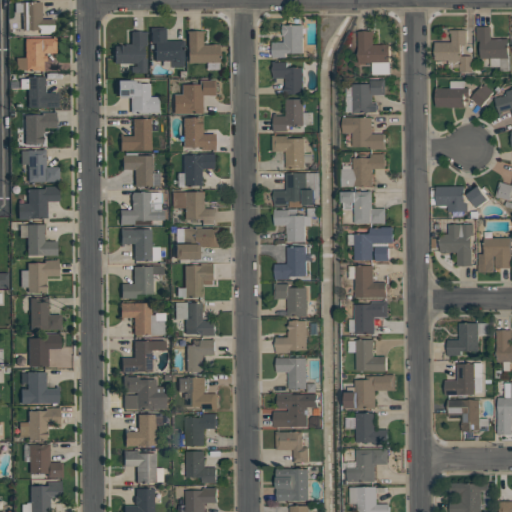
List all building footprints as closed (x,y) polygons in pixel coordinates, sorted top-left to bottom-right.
[(21,2),(41,2),(41,20),(53,19),(53,34),(39,34),(39,30),(22,31),(21,13),(14,13),(14,3),(21,3),(21,2)] [(283,25),(304,25),(304,53),(287,53),(287,57),(273,57),(273,42),(284,42),(284,36),(283,36),(283,25)] [(477,26),(492,26),(492,39),(508,38),(509,71),(501,71),(501,66),(491,66),(491,57),(481,58),(481,40),(477,40),(477,26)] [(150,28),(165,27),(165,41),(183,41),(183,61),(182,61),(182,67),(168,67),(168,61),(154,61),(154,43),(150,43),(150,28)] [(452,29),(467,29),(468,44),(463,44),(463,55),(473,55),(473,71),(460,71),(460,68),(449,68),(449,60),(435,60),(435,42),(452,42),(452,29)] [(186,32),(204,31),(204,33),(202,33),(202,45),(218,45),(218,63),(218,70),(206,70),(206,63),(187,63),(187,33),(186,34),(186,32)] [(358,31),(374,31),(374,44),(390,44),(390,74),(373,74),(373,64),(360,64),(360,55),(359,55),(358,31)] [(130,32),(146,32),(146,34),(145,34),(145,47),(143,47),(143,59),(146,58),(146,74),(133,74),(133,73),(131,73),(131,67),(135,67),(135,64),(114,64),(113,46),(123,46),(123,44),(130,44),(130,32)] [(24,39),(52,39),(52,38),(55,38),(55,54),(42,54),(42,56),(45,56),(45,62),(42,62),(42,71),(39,71),(32,71),(32,70),(31,70),(31,71),(24,71),(24,70),(15,70),(15,58),(24,58),(24,39)] [(274,62),(288,62),(288,67),(304,67),(305,94),(289,94),(288,90),(286,90),(286,78),(274,78),(274,62)] [(27,77),(44,77),(44,93),(57,93),(57,108),(55,108),(42,108),(27,108),(27,89),(19,89),(19,79),(27,79),(27,77)] [(180,85),(199,85),(198,81),(208,80),(214,79),(214,96),(201,96),(202,114),(173,114),(172,95),(181,95),(180,85)] [(386,95),(373,95),(373,102),(377,102),(378,112),(362,112),(362,113),(353,113),(353,110),(347,110),(346,86),(353,86),(353,84),(370,83),(370,80),(381,80),(381,79),(386,79),(386,95)] [(116,81),(134,80),(134,83),(138,83),(138,84),(149,84),(149,97),(157,97),(157,112),(151,112),(151,114),(129,114),(129,98),(118,98),(118,96),(116,96),(116,81)] [(451,81),(465,80),(465,87),(470,87),(470,96),(465,96),(465,107),(449,107),(449,106),(437,106),(436,88),(451,88),(451,81)] [(471,98),(481,87),(482,88),(485,84),(494,91),(490,95),(491,96),(481,107),(471,98)] [(511,112),(511,109),(501,112),(502,113),(500,114),(495,98),(501,96),(501,97),(507,95),(506,91),(511,89),(511,112)] [(286,99),(305,99),(305,112),(313,112),(313,124),(305,124),(305,125),(289,125),(289,131),(274,131),(274,113),(277,113),(277,115),(286,115),(286,99)] [(42,113),(53,113),(53,112),(55,112),(55,129),(43,129),(43,134),(42,134),(42,145),(24,145),(24,140),(17,141),(17,130),(24,130),(24,116),(42,115),(42,113)] [(344,117),(373,117),(373,133),(385,133),(386,149),(371,149),(371,146),(353,146),(353,132),(344,132),(344,117)] [(182,118),(200,118),(200,128),(201,128),(202,134),(214,134),(214,150),(200,150),(200,147),(182,148),(182,118)] [(131,119),(150,119),(150,150),(119,151),(119,134),(121,134),(121,136),(132,136),(131,119)] [(273,135),(277,135),(277,136),(288,135),(289,138),(306,138),(306,153),(313,153),(313,162),(306,162),(306,168),(287,168),(286,151),(273,151),(273,135)] [(27,182),(27,165),(20,165),(20,151),(27,151),(27,150),(41,150),(44,150),(45,150),(45,167),(58,167),(58,182),(27,182)] [(121,156),(124,156),(124,153),(136,153),(136,156),(151,156),(151,173),(159,173),(159,185),(152,185),(152,186),(134,187),(133,170),(121,170),(121,156)] [(342,169),(344,169),(344,165),(353,165),(353,168),(354,168),(354,158),(371,157),(371,154),(385,153),(386,159),(387,159),(387,166),(386,166),(386,168),(373,169),(374,174),(374,182),(374,186),(343,186),(342,169)] [(182,155),(198,155),(198,154),(213,154),(213,169),(200,169),(201,186),(182,186),(182,187),(176,187),(176,184),(172,184),(172,181),(176,181),(176,173),(182,173),(182,155)] [(316,205),(304,205),(304,201),(303,201),(303,206),(290,207),(290,201),(289,201),(289,205),(277,205),(277,206),(275,206),(275,199),(273,199),(273,193),(275,193),(275,190),(287,190),(287,173),(308,172),(308,189),(316,189),(316,205)] [(500,181),(511,184),(511,197),(511,200),(496,196),(500,181)] [(468,202),(469,211),(449,211),(449,205),(437,205),(437,186),(465,186),(465,202),(468,202)] [(480,186),(490,198),(479,207),(468,195),(480,186)] [(43,187),(58,187),(58,202),(46,202),(46,219),(28,219),(28,220),(17,220),(17,204),(27,204),(26,189),(43,189),(43,187)] [(343,191),(373,191),(373,208),(386,208),(386,223),(355,223),(355,202),(343,202),(343,191)] [(132,193),(150,192),(150,193),(159,193),(161,193),(161,203),(159,203),(159,211),(163,211),(163,220),(133,221),(133,225),(121,225),(121,226),(119,226),(119,210),(130,210),(130,195),(132,193)] [(171,192),(203,192),(203,209),(215,209),(215,224),(201,224),(201,220),(184,220),(184,208),(171,208),(171,192)] [(275,210),(289,209),(298,208),(298,215),(306,215),(309,215),(309,207),(318,207),(319,216),(312,216),(312,225),(306,225),(306,241),(288,241),(288,233),(287,233),(287,225),(275,225),(275,210)] [(449,224),(475,224),(475,235),(472,235),(472,265),(458,265),(458,252),(441,252),(441,234),(449,234),(449,224)] [(26,225),(43,225),(43,242),(56,242),(56,256),(41,256),(41,255),(26,256),(26,238),(19,238),(19,225),(26,225)] [(376,260),(376,246),(373,246),(373,259),(355,260),(355,245),(349,245),(348,234),(355,234),(355,233),(371,233),(371,228),(382,228),(382,227),(394,227),(394,243),(389,243),(390,260),(376,260)] [(220,228),(220,247),(198,247),(198,259),(174,260),(174,245),(175,245),(175,243),(182,243),(182,229),(216,229),(216,228),(220,228)] [(120,229),(121,229),(121,230),(150,230),(151,247),(159,247),(159,261),(133,261),(132,244),(122,244),(122,247),(120,247),(120,229)] [(485,238),(511,237),(511,268),(496,268),(496,256),(494,256),(494,272),(479,272),(479,265),(479,254),(485,253),(485,238)] [(288,246),(307,246),(307,254),(313,254),(313,261),(307,261),(307,276),(290,276),(290,279),(276,279),(275,263),(288,263),(288,246)] [(44,293),(26,293),(26,288),(19,288),(19,271),(26,270),(26,264),(43,263),(43,260),(55,260),(57,259),(58,276),(45,276),(45,281),(44,281),(44,293)] [(183,266),(199,266),(199,264),(213,263),(213,265),(215,265),(215,280),(214,280),(214,285),(202,285),(202,297),(176,298),(176,288),(183,288),(183,266)] [(374,265),(374,282),(387,282),(387,297),(356,297),(356,278),(349,279),(349,266),(356,266),(356,265),(374,265)] [(152,294),(135,295),(135,299),(120,299),(120,284),(132,284),(132,267),(151,267),(151,266),(162,266),(162,275),(151,275),(152,294)] [(0,288),(8,288),(7,273),(0,273),(0,288)] [(275,283),(290,283),(290,287),(308,287),(308,300),(314,300),(314,313),(308,313),(308,316),(288,317),(288,298),(275,299),(275,283)] [(29,298),(43,298),(43,297),(47,297),(47,315),(60,315),(60,330),(57,330),(29,330),(29,298)] [(355,304),(373,304),(372,301),(388,301),(389,317),(375,317),(375,334),(356,334),(356,332),(350,332),(350,319),(356,319),(355,304)] [(119,303),(121,303),(121,304),(150,304),(150,315),(154,315),(154,313),(164,313),(164,335),(149,335),(133,335),(132,318),(122,318),(122,320),(120,320),(119,303)] [(174,303),(185,303),(203,303),(204,320),(216,320),(216,335),(202,336),(202,334),(184,335),(184,320),(174,320),(174,303)] [(290,320),(308,320),(308,328),(310,328),(310,335),(308,335),(308,350),(291,350),(291,353),(277,353),(276,337),(289,337),(289,331),(290,331),(290,320)] [(459,322),(489,322),(489,335),(479,335),(479,351),(462,351),(462,355),(448,355),(448,339),(460,339),(459,322)] [(497,330),(511,330),(511,361),(511,370),(504,370),(504,361),(497,361),(497,330)] [(27,338),(45,338),(45,334),(57,334),(59,334),(59,349),(47,349),(47,367),(27,367),(27,338)] [(201,340),(213,339),(215,339),(215,355),(204,355),(204,372),(185,372),(185,345),(192,345),(192,340),(201,340)] [(349,340),(357,340),(357,339),(375,339),(375,356),(387,356),(387,370),(357,370),(357,352),(349,352),(349,340)] [(132,341),(164,341),(164,350),(151,350),(151,372),(120,373),(120,358),(133,358),(132,341)] [(277,358),(308,358),(308,388),(290,388),(290,372),(277,372),(277,358)] [(446,395),(445,380),(457,380),(457,363),(482,363),(483,392),(476,392),(476,394),(446,395)] [(26,372),(45,372),(45,389),(55,389),(55,386),(58,386),(58,404),(44,404),(29,404),(20,405),(20,390),(27,390),(26,372)] [(347,392),(356,392),(356,379),(368,379),(368,375),(385,375),(385,374),(396,374),(396,390),(376,390),(376,408),(356,408),(356,407),(347,407),(347,392)] [(122,377),(137,377),(137,380),(155,380),(155,387),(165,387),(165,409),(122,410),(122,395),(135,395),(135,393),(122,393),(122,377)] [(185,377),(206,377),(206,393),(218,393),(218,409),(214,409),(202,409),(202,406),(185,406),(185,399),(183,399),(183,394),(185,394),(185,392),(177,392),(177,379),(181,379),(185,379),(185,377)] [(504,382),(511,382),(511,434),(498,435),(498,426),(498,425),(498,412),(499,412),(498,397),(505,397),(504,382)] [(319,406),(309,407),(309,426),(275,427),(275,411),(289,411),(289,408),(279,408),(279,393),(292,393),(292,394),(319,394),(319,406)] [(448,400),(480,399),(480,418),(489,418),(489,430),(480,430),(480,431),(462,431),(462,414),(448,414),(448,400)] [(44,408),(59,408),(59,424),(46,424),(47,429),(45,429),(45,441),(28,441),(28,438),(18,438),(18,423),(27,423),(27,411),(44,411),(44,408)] [(357,412),(376,412),(376,429),(389,429),(389,444),(374,444),(374,442),(357,442),(357,428),(347,428),(347,417),(357,417),(357,412)] [(137,415),(161,414),(161,426),(155,426),(155,446),(124,446),(124,432),(137,432),(137,415)] [(202,414),(217,414),(217,419),(218,419),(218,426),(217,426),(217,428),(205,428),(206,445),(186,446),(185,417),(202,417),(202,414)] [(321,427),(321,417),(316,417),(316,421),(311,421),(312,427),(321,427)] [(277,431),(281,431),(304,431),(304,447),(310,447),(310,462),(299,462),(295,462),(295,449),(277,449),(277,431)] [(25,445),(48,445),(49,463),(61,462),(62,478),(57,478),(57,477),(46,477),(46,474),(28,474),(28,462),(22,462),(22,446),(25,445)] [(357,450),(388,449),(389,464),(376,464),(376,481),(349,482),(349,467),(349,461),(358,461),(357,450)] [(122,451),(125,451),(137,451),(137,454),(155,454),(155,469),(162,468),(162,481),(155,482),(155,483),(135,483),(135,466),(123,467),(122,451)] [(186,451),(205,451),(205,459),(206,459),(206,467),(217,467),(217,482),(203,483),(203,477),(187,477),(186,451)] [(310,468),(310,500),(277,500),(277,488),(277,468),(310,468)] [(57,481),(61,481),(61,497),(49,497),(49,511),(21,511),(21,505),(25,505),(25,503),(29,503),(29,486),(46,486),(46,482),(57,482),(57,481)] [(450,482),(463,482),(463,483),(481,483),(481,486),(489,486),(489,490),(481,490),(481,511),(450,511),(450,500),(460,500),(460,494),(450,494),(450,482)] [(350,487),(377,486),(377,504),(390,503),(390,506),(391,506),(391,511),(358,511),(358,503),(350,503),(350,487)] [(186,490),(203,490),(203,487),(218,487),(218,502),(205,502),(205,511),(180,511),(180,503),(186,503),(186,490)] [(135,489),(153,489),(153,511),(123,511),(123,506),(135,506),(135,505),(134,505),(133,497),(135,497),(135,489)] [(511,511),(499,511),(499,501),(511,501),(511,511)]
